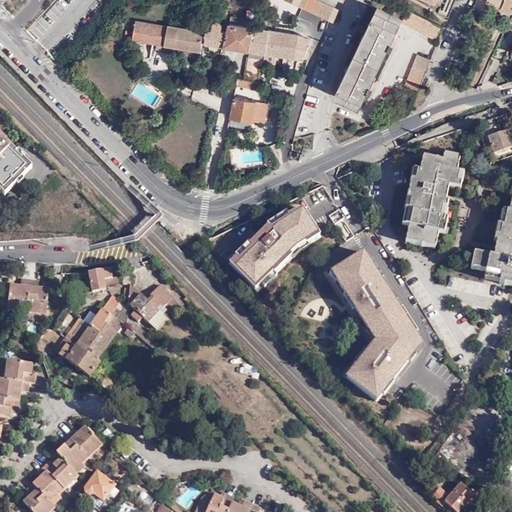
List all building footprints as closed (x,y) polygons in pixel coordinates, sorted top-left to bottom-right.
[(326,12),(325,18),(336,23),(343,10),(324,0),(291,0),(311,11),(326,12)] [(511,0),(478,0),(474,8),(481,12),(487,0),(490,0),(511,10),(511,0)] [(400,27),(436,44),(442,29),(408,12),(402,24),(377,12),(335,98),(360,111),(400,27)] [(248,51),(255,28),(243,26),(243,21),(230,19),(227,34),(221,32),(222,27),(222,25),(220,23),(218,22),(215,24),(214,28),(207,27),(206,45),(248,51)] [(167,25),(135,20),(133,31),(125,30),(124,37),(174,46),(173,53),(200,58),(204,30),(178,26),(177,27),(167,25)] [(298,34),(255,28),(248,51),(263,53),(266,53),(284,56),(288,57),(306,58),(309,45),(307,44),(308,37),(298,34)] [(287,65),(288,57),(284,56),(266,53),(265,62),(287,65)] [(403,84),(415,90),(428,61),(416,55),(403,84)] [(249,59),(245,80),(258,82),(262,61),(249,59)] [(237,78),(236,86),(259,90),(261,83),(258,82),(245,80),(237,78)] [(230,117),(253,120),(264,122),(267,107),(256,104),(256,101),(234,97),(230,117)] [(511,147),(511,128),(489,137),(494,153),(511,147)] [(0,191),(5,196),(32,168),(23,159),(21,161),(15,155),(17,153),(11,147),(8,150),(0,141),(0,191)] [(458,176),(461,159),(446,155),(444,162),(424,158),(420,173),(414,172),(402,226),(410,227),(407,243),(437,249),(440,234),(446,235),(448,221),(446,221),(449,205),(447,205),(449,192),(460,194),(464,177),(458,176)] [(357,171),(354,172),(352,181),(361,183),(363,172),(357,171)] [(511,200),(509,213),(504,212),(501,226),(497,225),(494,242),(497,242),(495,257),(475,254),(472,268),(487,271),(486,279),(501,282),(500,284),(511,286),(511,200)] [(229,266),(254,292),(271,275),(273,276),(295,253),(319,238),(302,211),(289,220),(287,218),(268,231),(266,229),(229,266)] [(371,344),(344,379),(376,404),(410,359),(408,358),(419,344),(362,255),(328,277),(371,344)] [(132,282),(133,265),(125,266),(124,282),(132,282)] [(117,275),(116,267),(89,272),(92,293),(105,291),(104,280),(114,278),(114,275),(117,275)] [(25,313),(28,280),(22,279),(21,285),(10,284),(8,311),(25,313)] [(40,281),(28,280),(25,313),(47,315),(50,289),(40,287),(40,281)] [(131,299),(130,306),(136,311),(132,316),(140,324),(144,319),(157,330),(181,305),(161,286),(151,296),(153,297),(149,301),(132,285),(131,289),(131,291),(131,299)] [(79,318),(55,351),(89,376),(100,361),(97,359),(123,323),(127,327),(128,303),(127,302),(125,305),(111,295),(89,325),(79,318)] [(134,333),(172,365),(176,359),(130,319),(129,328),(134,333)] [(124,332),(130,338),(134,333),(129,328),(128,327),(124,332)] [(0,378),(30,382),(36,383),(36,374),(33,374),(33,363),(7,360),(6,370),(1,369),(0,378)] [(117,386),(102,375),(98,381),(112,392),(117,386)] [(0,378),(0,398),(21,401),(23,390),(29,391),(30,382),(0,378)] [(20,408),(21,401),(0,398),(0,417),(11,419),(13,408),(20,408)] [(134,420),(141,412),(133,405),(126,413),(134,420)] [(71,439),(89,459),(102,446),(84,426),(77,433),(71,439)] [(82,465),(89,459),(71,439),(63,446),(56,452),(61,458),(77,475),(85,469),(82,465)] [(43,467),(65,490),(79,477),(77,475),(61,458),(53,465),(50,461),(43,467)] [(58,496),(65,490),(43,467),(37,473),(40,477),(33,484),(53,506),(61,500),(58,496)] [(123,484),(130,476),(122,471),(116,479),(123,484)] [(102,502),(106,496),(112,489),(113,487),(95,473),(83,489),(84,494),(89,497),(91,494),(102,502)] [(31,511),(51,511),(56,508),(53,506),(33,484),(26,490),(30,495),(23,503),(31,511)] [(457,511),(473,495),(485,505),(489,501),(483,496),(482,497),(476,491),(473,494),(461,484),(450,497),(439,488),(432,497),(439,503),(448,511),(457,511)] [(112,489),(106,496),(109,498),(112,500),(117,493),(112,489)] [(109,498),(106,496),(102,502),(91,494),(89,497),(102,507),(109,498)] [(196,511),(206,511),(214,495),(211,494),(208,495),(204,497),(196,511)] [(226,511),(234,497),(226,494),(224,498),(220,496),(215,494),(214,495),(206,511),(226,511)] [(235,497),(234,497),(226,511),(248,511),(250,510),(249,510),(246,508),(233,502),(235,497)] [(249,510),(252,503),(244,500),(241,506),(246,508),(249,510)]
